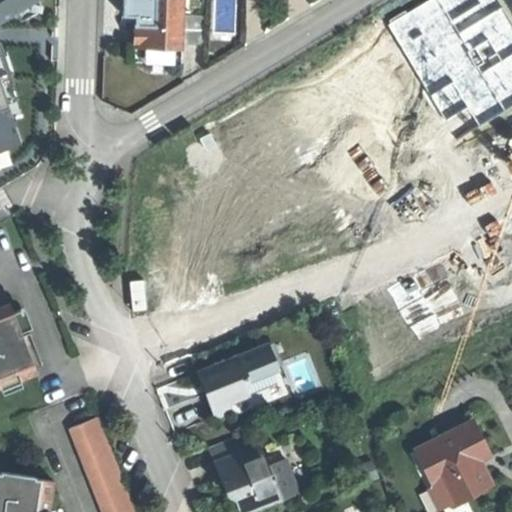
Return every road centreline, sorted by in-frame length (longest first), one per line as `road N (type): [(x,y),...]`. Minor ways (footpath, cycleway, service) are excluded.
road 1 (residential): [(178,511),(97,306),(82,243),(78,162)]
road 2 (residential): [(359,0),(78,162)]
road 3 (residential): [(78,162),(80,0)]
